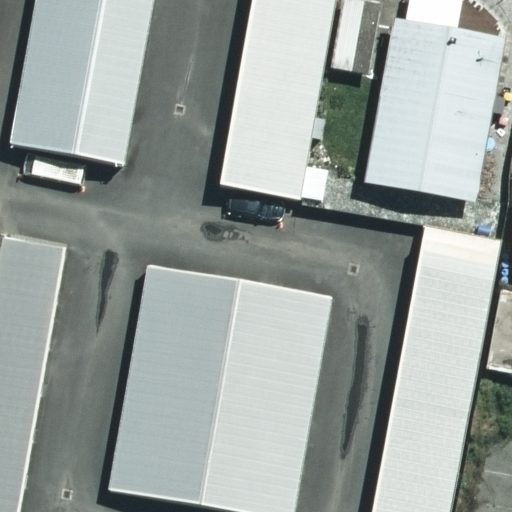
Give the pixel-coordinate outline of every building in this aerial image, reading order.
[(152,0),(30,0),(4,127),(122,151),(152,0)] [(322,0),(246,0),(210,186),(283,200),(322,0)] [(511,76),(511,43),(409,24),(378,187),(487,208),(511,76)] [(0,511),(14,511),(64,238),(0,225),(0,511)] [(443,511),(498,241),(428,227),(370,511),(443,511)] [(290,511),(327,295),(142,263),(104,487),(251,511),(290,511)]
